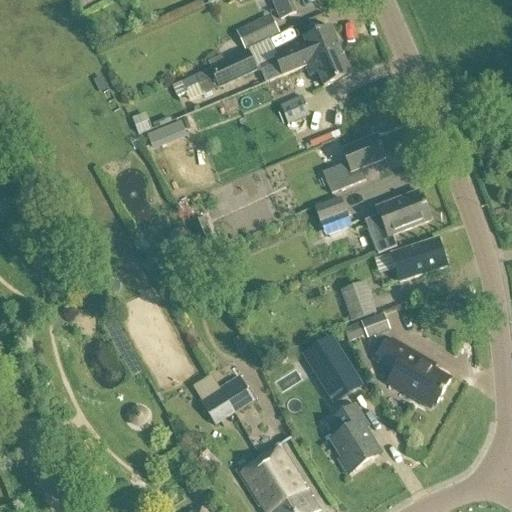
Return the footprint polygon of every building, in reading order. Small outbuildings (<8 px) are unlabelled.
[(270,0),(274,8),(280,22),(296,16),(290,1),(292,0),(270,0)] [(270,16),(235,33),(245,52),(279,36),(270,16)] [(303,41),(305,45),(274,59),(282,78),(306,68),(305,68),(340,53),(330,30),(303,41)] [(248,53),(224,64),(210,70),(182,83),(186,92),(199,86),(204,96),(218,90),(218,91),(257,74),(248,53)] [(305,68),(306,68),(310,79),(318,75),(324,90),(350,78),(340,53),(305,68)] [(207,64),(210,70),(224,64),(221,58),(207,64)] [(288,128),(311,117),(302,98),(279,108),(288,128)] [(144,130),(152,151),(188,137),(180,116),(144,130)] [(347,166),(336,170),(323,176),(332,197),(365,183),(361,172),(385,162),(376,139),(342,154),(347,166)] [(431,222),(420,193),(378,209),(381,217),(365,223),(377,256),(397,249),(392,236),(431,222)] [(341,199),(314,209),(325,239),(352,229),(341,199)] [(202,255),(216,250),(204,220),(190,226),(202,255)] [(400,285),(446,270),(437,243),(391,257),(400,285)] [(364,285),(341,294),(352,324),(376,315),(364,285)] [(383,316),(343,332),(348,343),(366,336),(367,341),(390,332),(383,316)] [(330,340),(303,357),(333,406),(361,388),(330,340)] [(435,408),(451,380),(422,364),(425,360),(393,341),(379,365),(394,374),(387,386),(418,404),(420,399),(435,408)] [(248,394),(238,378),(222,389),(237,415),(257,402),(250,392),(248,394)] [(237,415),(222,389),(200,403),(216,428),(237,415)] [(349,477),(382,456),(366,431),(369,429),(355,407),(334,420),(343,434),(331,442),(342,460),(339,462),(349,477)] [(128,419),(128,420),(128,421),(129,422),(129,423),(129,424),(130,424),(130,425),(131,426),(132,427),(133,428),(134,428),(135,428),(136,429),(137,429),(138,429),(139,429),(140,428),(141,428),(142,427),(143,427),(144,426),(144,425),(145,425),(145,424),(146,424),(146,423),(146,422),(146,421),(146,420),(146,419),(146,418),(146,417),(145,416),(145,415),(145,414),(144,414),(144,413),(143,413),(142,412),(141,412),(140,411),(139,411),(138,411),(137,411),(136,411),(135,411),(134,411),(133,412),(132,412),(131,413),(130,414),(130,415),(129,415),(129,416),(129,417),(129,418),(128,418),(128,419)] [(87,486),(106,477),(90,442),(72,451),(87,486)] [(282,511),(317,511),(311,502),(315,500),(282,445),(263,457),(290,502),(280,509),(282,511)] [(262,511),(282,511),(280,509),(290,502),(263,457),(239,471),(262,511)]
